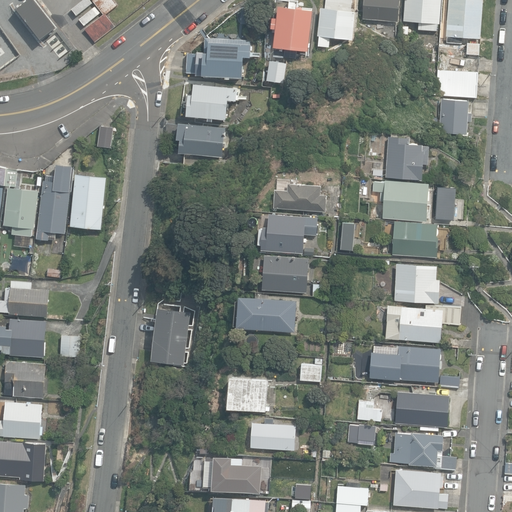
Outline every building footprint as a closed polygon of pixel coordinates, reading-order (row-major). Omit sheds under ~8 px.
[(93,0),(104,14),(106,13),(118,4),(114,0),(93,0)] [(326,0),(325,8),(322,8),(318,35),(320,36),(319,46),(330,47),(331,37),(353,40),(356,11),(352,11),(353,0),(326,0)] [(365,0),(364,18),(399,21),(400,0),(365,0)] [(405,0),(404,20),(419,22),(419,29),(438,31),(439,23),(440,24),(442,0),(405,0)] [(462,43),(463,37),(482,38),(484,0),(449,0),(447,36),(448,36),(447,42),(462,43)] [(309,51),(314,11),(312,10),(313,8),(298,6),(297,9),(280,6),(278,18),(274,18),(273,28),(277,29),(275,47),(309,51)] [(85,29),(95,42),(116,27),(106,13),(104,14),(85,29)] [(51,24),(43,31),(65,55),(73,48),(51,24)] [(252,56),(253,43),(210,40),(209,51),(205,51),(205,53),(188,52),(187,72),(204,73),(203,74),(244,77),(245,55),(252,56)] [(481,44),(468,43),(467,54),(480,55),(481,44)] [(477,97),(479,71),(438,69),(436,94),(477,97)] [(238,99),(239,87),(196,82),(195,93),(190,93),(188,115),(227,119),(230,98),(238,99)] [(471,100),(442,98),(440,132),(468,135),(469,121),(472,121),(473,113),(470,112),(471,100)] [(223,157),(226,127),(209,125),(209,124),(204,123),(203,124),(180,122),(178,138),(181,139),(180,152),(223,157)] [(115,127),(101,125),(98,145),(112,147),(115,127)] [(411,137),(389,135),(386,176),(423,179),(424,163),(429,163),(430,145),(424,145),(424,143),(411,143),(411,137)] [(46,180),(44,179),(37,238),(50,240),(50,238),(56,239),(57,231),(66,233),(71,191),(72,191),(75,166),(58,164),(57,165),(56,165),(55,175),(47,174),(46,180)] [(16,186),(18,169),(8,167),(6,185),(16,186)] [(108,177),(76,173),(71,225),(102,229),(108,177)] [(384,202),(383,217),(428,220),(429,199),(431,199),(432,189),(430,189),(431,182),(386,179),(386,181),(374,181),(373,190),(381,191),(380,201),(384,202)] [(275,189),(274,208),(327,211),(328,195),(321,194),(322,185),(288,182),(288,189),(275,189)] [(9,187),(5,224),(14,225),(13,233),(32,236),(33,228),(35,228),(40,190),(9,187)] [(270,213),(268,232),(263,231),(261,250),(304,253),(306,234),(318,235),(319,216),(270,213)] [(439,223),(395,220),(393,254),(438,257),(440,236),(438,236),(439,223)] [(354,249),(356,222),(344,222),(341,248),(354,249)] [(0,273),(30,275),(31,257),(26,256),(27,242),(1,240),(0,253),(0,273)] [(310,257),(266,254),(263,289),(308,292),(310,257)] [(438,264),(397,262),(395,300),(440,302),(441,278),(437,278),(438,264)] [(0,310),(10,312),(10,313),(49,316),(51,289),(33,288),(33,281),(12,279),(12,287),(6,287),(5,299),(0,299),(0,310)] [(325,283),(314,283),(313,295),(324,296),(325,283)] [(298,300),(240,296),(238,327),(296,331),(298,300)] [(460,323),(461,306),(426,304),(426,307),(389,304),(386,338),(441,342),(443,322),(460,323)] [(192,310),(160,306),(153,360),(185,364),(192,310)] [(46,356),(48,320),(11,318),(11,327),(8,327),(8,325),(0,324),(0,348),(3,348),(3,352),(11,353),(11,354),(46,356)] [(82,335),(62,334),(61,355),(81,356),(82,335)] [(440,381),(442,348),(400,345),(399,353),(373,351),(371,376),(440,381)] [(48,363),(7,360),(6,393),(15,394),(14,395),(45,397),(48,363)] [(323,364),(302,362),(301,379),(322,380),(323,364)] [(441,374),(441,385),(460,387),(461,376),(441,374)] [(267,411),(269,378),(231,375),(228,408),(267,411)] [(410,421),(410,423),(448,426),(451,394),(437,393),(437,391),(431,390),(430,393),(412,392),(412,401),(405,401),(405,406),(399,406),(398,420),(410,421)] [(376,408),(376,400),(359,399),(358,419),(383,421),(384,409),(376,408)] [(5,420),(0,419),(0,434),(41,438),(41,434),(43,434),(44,426),(42,425),(43,404),(7,401),(5,420)] [(265,422),(253,421),(251,447),(296,449),(297,424),(274,423),(275,418),(265,417),(265,422)] [(377,426),(350,423),(349,441),(375,444),(377,426)] [(457,456),(443,455),(443,450),(444,450),(445,433),(412,431),(412,433),(398,432),(399,431),(396,431),(395,452),(391,451),(390,460),(410,462),(410,463),(436,465),(436,466),(442,466),(442,467),(457,468),(457,456)] [(47,443),(0,439),(0,474),(21,476),(20,478),(45,480),(47,443)] [(233,456),(215,455),(213,489),(261,492),(263,465),(243,464),(243,457),(233,457),(233,456)] [(316,478),(317,460),(308,459),(307,478),(316,478)] [(442,471),(397,467),(394,504),(448,508),(449,493),(441,492),(442,485),(443,486),(444,475),(442,475),(442,471)] [(0,511),(24,511),(25,507),(29,507),(30,494),(26,494),(27,483),(0,481),(0,511)] [(371,487),(335,485),(334,496),(339,496),(338,511),(361,511),(361,506),(370,506),(371,487)] [(267,501),(267,498),(215,495),(213,511),(268,511),(269,502),(267,501)] [(312,511),(313,500),(293,499),(292,511),(312,511)]
